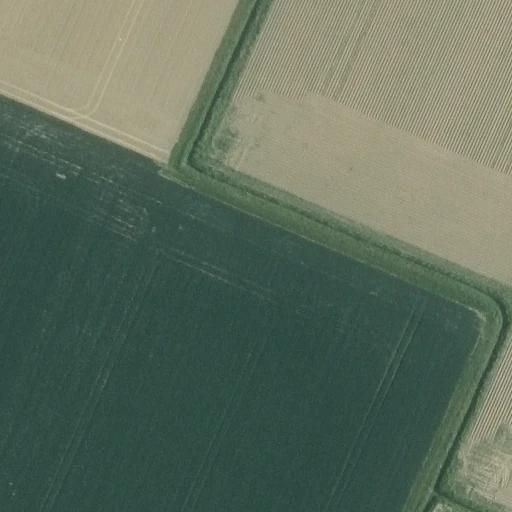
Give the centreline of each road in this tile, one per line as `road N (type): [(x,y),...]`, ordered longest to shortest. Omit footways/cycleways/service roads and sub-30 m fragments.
road 1 (track): [(244,0),(167,175),(493,313),(411,511)]
road 2 (track): [(511,295),(199,160),(269,0)]
road 3 (track): [(511,511),(449,485),(511,338)]
